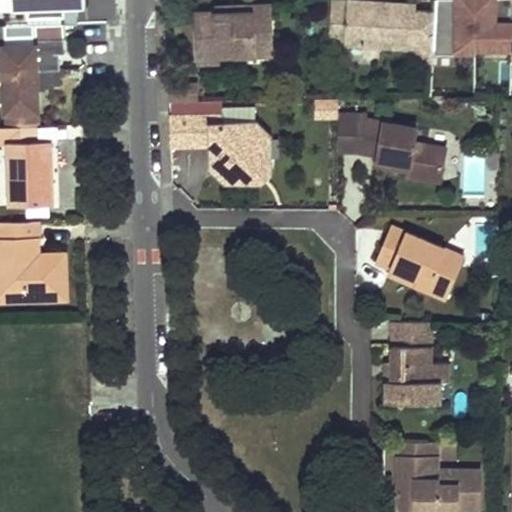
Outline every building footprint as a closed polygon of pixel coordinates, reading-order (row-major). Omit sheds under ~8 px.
[(332,44),(346,45),(349,1),(335,0),(332,44)] [(436,0),(433,54),(474,55),(474,45),(473,0),(436,0)] [(473,0),(474,45),(511,45),(510,0),(473,0)] [(366,2),(349,1),(346,45),(413,50),(415,13),(416,5),(392,4),(391,11),(366,9),(366,2)] [(392,4),(366,2),(366,9),(391,11),(392,4)] [(435,15),(415,13),(413,50),(412,59),(433,60),(433,54),(435,15)] [(270,14),(197,15),(198,62),(218,62),(218,58),(270,58),(270,14)] [(64,38),(33,39),(33,45),(4,46),(4,40),(0,39),(0,71),(4,71),(6,128),(33,126),(35,126),(34,118),(37,118),(36,83),(35,70),(59,69),(59,53),(65,53),(64,38)] [(59,69),(35,70),(36,83),(59,82),(59,69)] [(169,101),(182,101),(182,84),(168,85),(169,101)] [(196,84),(182,84),(182,101),(197,101),(196,84)] [(333,102),(317,103),(317,117),(333,117),(333,102)] [(254,124),(254,107),(222,108),(222,115),(182,116),(180,121),(181,144),(213,144),(213,168),(225,181),(251,180),(268,163),(267,136),(254,124)] [(419,125),(368,115),(368,112),(338,112),(338,148),(361,149),(381,152),(379,161),(397,165),(398,158),(412,161),(410,167),(409,173),(432,177),(436,164),(444,166),(448,146),(416,139),(419,125)] [(169,116),(170,144),(181,144),(180,121),(182,116),(169,116)] [(6,128),(0,128),(0,143),(6,144),(8,189),(16,188),(17,206),(52,205),(49,141),(33,142),(33,126),(6,128)] [(412,161),(398,158),(397,165),(410,167),(412,161)] [(268,163),(251,180),(253,181),(257,182),(260,183),(264,182),(267,181),(271,177),(272,174),(272,170),(271,168),(269,166),(268,163)] [(436,164),(432,177),(441,179),(444,166),(436,164)] [(16,188),(8,189),(8,207),(17,206),(16,188)] [(40,221),(0,222),(0,261),(5,261),(6,281),(0,280),(0,304),(69,302),(66,253),(41,254),(33,254),(33,239),(41,239),(40,221)] [(445,245),(393,223),(377,261),(392,267),(420,278),(417,285),(447,297),(462,263),(442,254),(445,245)] [(356,226),(356,250),(372,251),(372,226),(356,226)] [(41,254),(41,239),(33,239),(33,254),(41,254)] [(465,253),(445,245),(442,254),(462,263),(465,253)] [(420,278),(392,267),(389,274),(417,285),(420,278)] [(431,320),(393,320),(394,360),(394,377),(387,377),(388,399),(438,399),(438,380),(450,379),(450,360),(432,360),(431,320)] [(481,467),(441,466),(441,455),(441,440),(399,440),(399,511),(459,511),(460,508),(481,509),(481,467)]
